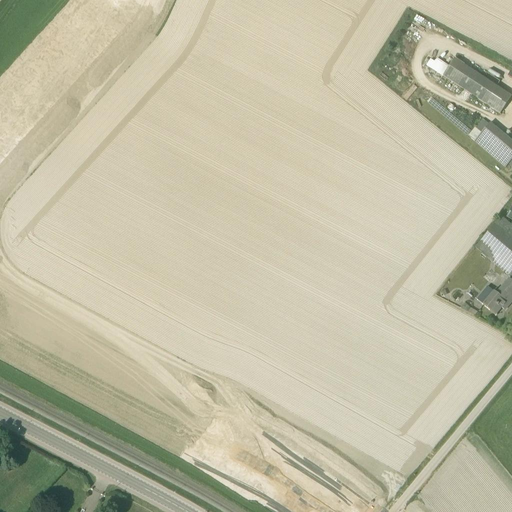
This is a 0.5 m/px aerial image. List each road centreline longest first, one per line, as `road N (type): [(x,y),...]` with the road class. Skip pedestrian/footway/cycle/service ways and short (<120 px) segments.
road 1 (unknown): [(511,80),(446,40),(420,53),(432,77),(482,112),(511,117)]
road 2 (tertiary): [(188,511),(0,412)]
road 3 (unclassified): [(392,511),(511,368)]
